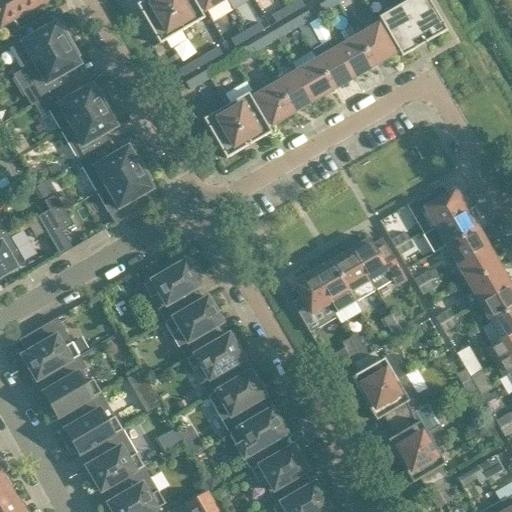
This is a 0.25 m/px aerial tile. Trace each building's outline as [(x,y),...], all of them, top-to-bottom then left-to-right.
[(0,0),(0,27),(12,20),(47,0),(0,0)] [(182,31),(164,0),(144,0),(137,5),(160,44),(182,31)] [(164,0),(182,31),(205,18),(201,12),(204,10),(198,0),(164,0)] [(198,0),(204,10),(205,11),(223,0),(198,0)] [(301,0),(299,0),(286,8),(290,15),(305,6),(301,0)] [(324,12),(340,3),(337,0),(327,0),(320,5),(324,12)] [(408,0),(402,4),(424,44),(447,31),(429,0),(408,0)] [(402,56),(424,44),(402,4),(379,17),(383,23),(380,25),(395,53),(399,51),(402,56)] [(276,23),(290,15),(286,8),(272,16),(276,23)] [(308,11),(294,20),(298,27),(312,19),(308,11)] [(283,36),(298,27),(294,20),(279,28),(283,36)] [(39,32),(33,22),(7,37),(25,68),(72,41),(63,26),(59,29),(56,23),(39,32)] [(260,23),(245,32),(249,39),(264,30),(260,23)] [(379,24),(358,36),(375,66),(396,54),(395,53),(380,25),(379,24)] [(235,47),(249,39),(245,32),(231,40),(235,47)] [(267,35),(252,44),(256,51),(272,43),(267,35)] [(358,36),(338,48),(354,78),(375,66),(358,36)] [(81,56),(72,41),(25,68),(43,100),(69,84),(63,74),(80,64),(76,59),(81,56)] [(243,59),(256,51),(252,44),(238,52),(243,59)] [(325,44),(312,52),(317,60),(334,90),(354,78),(338,48),(329,53),(325,44)] [(218,47),(198,59),(202,66),(222,54),(218,47)] [(183,77),(202,66),(198,59),(179,70),(183,77)] [(225,60),(206,71),(210,79),(230,67),(225,60)] [(317,60),(296,72),(313,101),(334,90),(317,60)] [(190,90),(210,79),(206,71),(186,83),(190,90)] [(275,84),(292,113),(313,101),(296,72),(275,84)] [(43,100),(34,105),(41,116),(49,111),(61,131),(108,103),(99,88),(95,91),(92,85),(75,95),(69,84),(43,100)] [(243,84),(226,94),(231,103),(226,106),(248,144),(249,146),(257,141),(260,139),(271,133),(267,126),(271,124),(255,97),(252,99),(250,96),(248,93),(243,84)] [(255,96),(255,97),(271,124),(271,125),(292,113),(275,84),(255,96)] [(116,127),(113,121),(117,118),(108,103),(61,131),(79,162),(106,146),(100,136),(116,127)] [(226,159),(249,146),(226,106),(203,119),(226,159)] [(112,157),(106,146),(79,162),(97,193),(144,166),(135,151),(131,153),(128,147),(112,157)] [(149,183),(153,181),(144,166),(97,193),(115,224),(149,204),(143,194),(152,189),(149,183)] [(455,190),(441,198),(436,189),(414,201),(420,211),(425,209),(436,227),(466,210),(455,190)] [(44,202),(49,210),(61,203),(56,195),(44,202)] [(61,203),(49,210),(62,232),(63,232),(74,225),(61,203)] [(62,232),(49,210),(38,217),(60,256),(73,249),(63,232),(62,232)] [(436,227),(424,234),(435,253),(447,246),(477,228),(466,210),(436,227)] [(0,242),(10,236),(0,219),(0,242)] [(447,246),(458,265),(488,247),(477,228),(447,246)] [(391,241),(395,248),(410,240),(406,233),(391,241)] [(0,277),(25,263),(18,251),(10,237),(10,236),(0,242),(0,277)] [(351,251),(368,281),(369,280),(375,291),(393,280),(395,285),(406,279),(384,241),(374,246),(370,239),(351,251)] [(414,247),(410,240),(395,248),(399,255),(414,247)] [(458,265),(469,283),(499,266),(488,247),(458,265)] [(369,280),(368,281),(351,251),(332,261),(356,302),(375,291),(369,280)] [(157,310),(165,323),(208,298),(208,297),(200,302),(193,290),(201,286),(199,283),(199,284),(195,278),(196,277),(194,274),(197,273),(190,262),(188,263),(186,260),(143,285),(151,299),(155,296),(162,307),(157,310)] [(335,314),(356,302),(332,261),(313,272),(331,302),(329,303),(335,314)] [(469,283),(479,302),(510,284),(499,266),(469,283)] [(337,317),(335,314),(329,303),(331,302),(313,272),(294,284),(303,301),(294,306),(310,333),(337,317)] [(428,272),(414,281),(418,288),(433,279),(429,272),(428,272)] [(437,286),(433,279),(418,288),(422,295),(437,286)] [(479,302),(490,321),(511,308),(511,288),(510,284),(479,302)] [(212,299),(209,300),(208,298),(165,323),(186,360),(229,335),(229,334),(221,339),(214,327),(222,323),(221,320),(220,321),(217,315),(217,314),(216,311),(218,310),(212,299)] [(511,308),(490,321),(501,339),(490,346),(499,360),(511,352),(511,308)] [(436,318),(440,325),(454,317),(450,310),(436,318)] [(389,316),(397,331),(406,325),(398,311),(389,316)] [(392,333),(397,331),(389,316),(384,319),(392,333)] [(458,324),(454,317),(440,325),(444,332),(458,324)] [(24,354),(22,355),(28,367),(26,368),(32,379),(35,378),(36,380),(37,381),(40,379),(45,376),(44,376),(79,355),(58,318),(22,338),(30,351),(24,354)] [(200,384),(208,397),(251,372),(251,371),(243,376),(236,364),(244,360),(242,357),(242,358),(238,352),(239,351),(237,348),(240,347),(233,336),(231,337),(229,335),(186,360),(194,373),(198,370),(205,381),(200,384)] [(361,359),(368,354),(365,350),(357,335),(349,339),(357,353),(361,359)] [(351,357),(357,353),(349,339),(342,343),(351,357)] [(471,346),(458,353),(471,377),(481,371),(484,369),(471,346)] [(364,399),(405,375),(405,374),(408,372),(398,355),(391,355),(381,361),(375,351),(368,354),(361,359),(357,353),(351,357),(351,358),(345,361),(349,367),(354,364),(359,373),(351,378),(364,399)] [(511,352),(499,360),(507,375),(511,382),(511,352)] [(87,369),(79,355),(44,376),(45,376),(51,388),(43,392),(45,395),(46,395),(49,400),(48,401),(50,404),(47,405),(54,416),(56,415),(58,417),(101,392),(93,380),(89,382),(83,371),(87,369)] [(462,385),(471,380),(465,371),(456,376),(462,385)] [(481,371),(471,377),(483,396),(493,390),(481,371)] [(146,410),(157,404),(138,372),(127,378),(146,410)] [(208,397),(229,434),(272,409),(272,408),(264,413),(257,401),(265,397),(264,394),(263,395),(260,389),(260,388),(259,385),(261,384),(255,373),(252,374),(251,372),(208,397)] [(389,426),(411,413),(427,404),(421,393),(418,395),(405,375),(364,399),(376,421),(383,416),(389,426)] [(477,391),(471,380),(462,385),(468,396),(477,391)] [(109,406),(101,392),(58,417),(58,418),(66,413),(73,425),(65,430),(66,432),(67,432),(70,438),(71,441),(69,442),(75,454),(78,452),(79,455),(122,429),(115,417),(107,421),(100,410),(109,406)] [(400,462),(433,442),(446,434),(427,404),(411,413),(389,426),(395,436),(387,440),(400,462)] [(229,434),(251,471),(294,446),(294,445),(286,450),(279,438),(287,434),(285,431),(285,432),(281,426),(282,425),(280,422),(283,421),(276,410),(274,411),(272,409),(229,434)] [(496,422),(500,429),(511,422),(511,416),(510,413),(496,422)] [(511,431),(511,422),(500,429),(504,436),(511,431)] [(144,467),(122,429),(79,455),(80,455),(88,450),(94,462),(86,466),(88,469),(92,475),(91,475),(93,478),(90,479),(97,491),(99,489),(101,492),(144,467)] [(433,442),(400,462),(412,483),(420,479),(426,489),(447,476),(442,466),(446,464),(433,442)] [(272,507),(272,508),(315,483),(315,482),(307,487),(301,475),(309,471),(307,468),(306,469),(303,463),(304,462),(302,459),(305,458),(298,447),(295,448),(294,446),(251,471),(258,484),(267,479),(273,490),(269,492),(277,505),(272,507)] [(496,456),(478,466),(487,480),(494,476),(504,470),(496,456)] [(0,480),(8,475),(2,465),(0,466),(0,480)] [(471,470),(480,484),(487,480),(478,466),(471,470)] [(144,467),(101,492),(109,487),(116,499),(108,503),(109,506),(110,506),(113,511),(112,511),(151,511),(166,504),(158,491),(153,493),(147,482),(151,480),(144,467)] [(8,475),(0,480),(0,504),(14,497),(9,488),(14,486),(8,475)] [(317,485),(315,483),(272,508),(274,511),(322,511),(330,508),(329,505),(328,506),(324,500),(325,499),(323,496),(326,495),(320,484),(317,485)] [(444,485),(437,490),(445,504),(452,500),(444,485)] [(438,508),(445,504),(437,490),(430,494),(438,508)] [(218,511),(207,492),(186,504),(190,511),(218,511)] [(511,511),(511,496),(500,503),(505,511),(504,511),(511,511)] [(19,505),(14,497),(0,504),(0,511),(29,511),(24,502),(19,505)] [(480,511),(504,511),(505,511),(500,503),(499,502),(480,511)]
